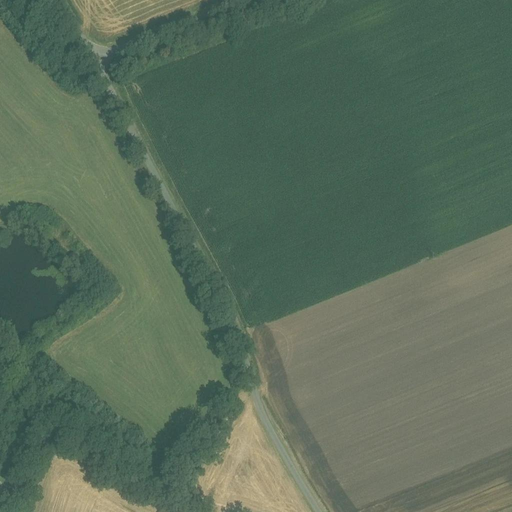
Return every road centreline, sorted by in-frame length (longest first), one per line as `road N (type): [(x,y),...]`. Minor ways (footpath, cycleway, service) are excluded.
road 1 (unclassified): [(98,58),(251,364),(256,404),(320,511)]
road 2 (unclassified): [(239,0),(98,58)]
